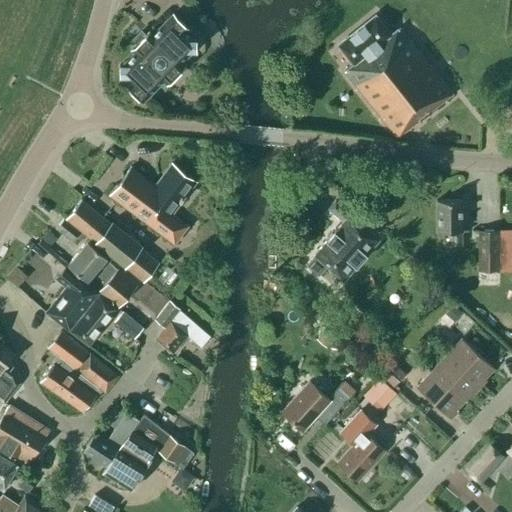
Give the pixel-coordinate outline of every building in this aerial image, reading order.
[(123,75),(131,83),(127,86),(142,100),(163,79),(167,82),(183,65),(180,61),(192,49),(196,49),(195,38),(192,38),(184,30),(187,27),(173,13),(152,34),(148,31),(131,48),(135,52),(123,64),(119,64),(119,75),(123,75)] [(452,93),(399,27),(390,34),(375,15),(338,44),(353,63),(344,71),(396,137),(418,119),(416,117),(426,109),(428,112),(452,93)] [(130,166),(109,194),(174,242),(187,225),(171,213),(195,181),(172,162),(155,185),(130,166)] [(436,199),(436,230),(449,230),(449,244),(461,244),(461,230),(462,230),(462,199),(436,199)] [(109,223),(79,200),(66,217),(82,231),(94,241),(109,223)] [(306,264),(318,275),(327,265),(342,279),(378,238),(335,200),(328,208),(342,221),(314,253),(314,254),(306,264)] [(79,229),(64,217),(56,228),(71,240),(79,229)] [(117,260),(124,265),(138,247),(109,223),(94,241),(109,253),(117,260)] [(498,229),(478,229),(478,270),(498,270),(498,229)] [(87,241),(81,248),(67,264),(87,280),(106,257),(87,241)] [(157,263),(138,247),(124,265),(125,266),(143,280),(157,263)] [(124,265),(117,260),(114,264),(117,268),(98,290),(117,307),(136,284),(121,271),(125,266),(124,265)] [(60,276),(68,282),(46,311),(69,330),(92,300),(95,296),(99,291),(78,274),(68,266),(60,276)] [(92,300),(69,330),(88,345),(115,312),(95,296),(92,300)] [(351,299),(332,319),(351,337),(369,317),(351,299)] [(155,318),(164,326),(178,308),(169,300),(155,318)] [(452,304),(442,315),(451,323),(461,312),(452,304)] [(200,346),(209,335),(179,309),(170,320),(155,338),(172,352),(187,335),(200,346)] [(142,328),(122,311),(114,321),(134,337),(142,328)] [(325,346),(334,336),(325,327),(315,337),(325,346)] [(83,410),(100,388),(104,391),(117,375),(89,352),(76,369),(75,368),(87,352),(60,330),(47,347),(58,355),(53,362),(52,362),(39,380),(83,410)] [(416,354),(427,341),(419,333),(407,346),(416,354)] [(446,354),(478,384),(493,367),(461,338),(446,354)] [(0,369),(5,364),(13,353),(0,342),(0,369)] [(431,370),(464,400),(478,384),(446,354),(431,370)] [(391,361),(380,374),(393,385),(405,372),(391,361)] [(0,369),(0,404),(3,401),(19,382),(15,371),(5,364),(0,369)] [(464,400),(431,370),(416,386),(449,416),(464,400)] [(378,378),(377,380),(362,396),(380,412),(396,393),(379,378),(378,378)] [(315,416),(324,424),(355,389),(344,380),(328,398),(309,380),(281,410),(302,430),(315,416)] [(49,429),(8,403),(0,417),(0,447),(28,465),(49,429)] [(113,406),(104,419),(114,426),(123,412),(113,406)] [(117,449),(119,446),(118,445),(137,418),(126,411),(106,440),(94,433),(83,450),(106,465),(117,449)] [(131,430),(117,449),(106,465),(102,470),(131,489),(150,459),(148,458),(156,446),(158,448),(157,450),(182,468),(193,452),(168,434),(144,414),(143,413),(131,430)] [(384,450),(364,432),(337,461),(357,480),(384,450)] [(479,480),(502,454),(488,443),(466,468),(479,480)] [(16,464),(0,454),(0,487),(2,488),(16,464)] [(51,511),(24,495),(18,504),(2,493),(0,495),(0,511),(51,511)] [(106,511),(111,504),(95,494),(89,505),(100,511),(106,511)]
